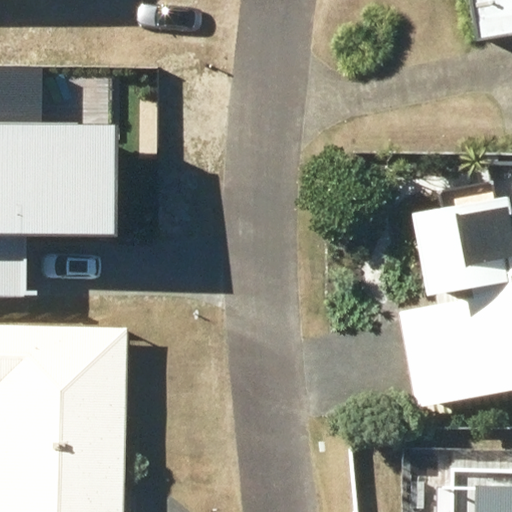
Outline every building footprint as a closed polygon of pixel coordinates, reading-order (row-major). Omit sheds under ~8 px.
[(511,0),(469,0),(475,30),(511,23),(511,0)] [(0,293),(0,284),(12,284),(12,225),(90,184),(47,104),(0,128),(0,293)] [(428,308),(398,312),(412,410),(511,395),(511,230),(508,206),(415,220),(428,308)] [(0,327),(0,384),(55,385),(56,328),(0,327)] [(0,511),(121,511),(124,419),(0,415),(0,511)]
